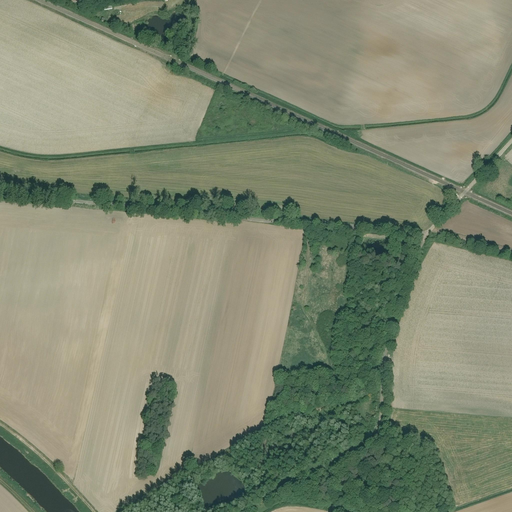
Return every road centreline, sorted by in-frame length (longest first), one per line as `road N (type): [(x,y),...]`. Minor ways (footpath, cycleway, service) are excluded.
road 1 (unclassified): [(425,236),(0,194)]
road 2 (residential): [(425,236),(384,337),(379,428),(337,462),(332,511)]
road 3 (residential): [(511,138),(425,236)]
